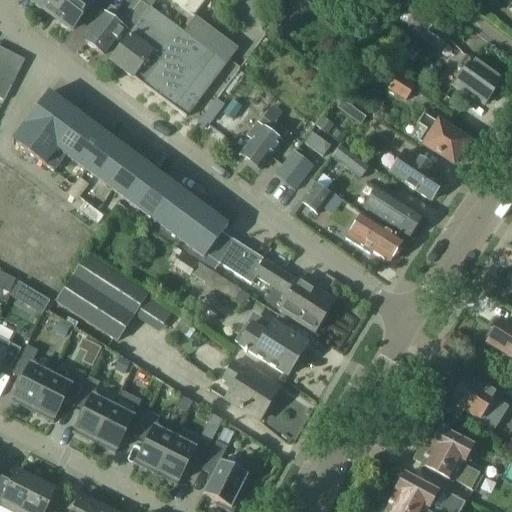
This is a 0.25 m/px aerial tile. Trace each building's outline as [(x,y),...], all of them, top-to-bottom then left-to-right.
[(52,17),(64,0),(34,0),(33,2),(35,4),(36,7),(41,11),(44,10),(52,17)] [(64,0),(52,17),(61,23),(61,26),(66,30),(69,29),(71,31),(91,5),(84,0),(64,0)] [(126,31),(131,34),(136,27),(149,10),(150,11),(158,0),(132,0),(121,16),(110,8),(104,16),(104,15),(85,41),(87,43),(88,46),(92,50),(96,49),(104,55),(115,41),(118,43),(126,31)] [(166,0),(191,18),(203,0),(166,0)] [(136,27),(131,34),(110,63),(144,88),(183,35),(150,11),(149,10),(136,27)] [(195,19),(183,35),(144,88),(186,119),(237,50),(195,19)] [(423,41),(439,53),(449,40),(432,28),(423,41)] [(483,106),(485,104),(489,104),(493,98),(492,94),(501,82),(473,61),(472,63),(465,58),(457,68),(464,73),(455,86),(483,106)] [(5,73),(1,82),(11,87),(16,79),(5,73)] [(397,75),(388,90),(406,101),(415,87),(397,75)] [(117,212),(198,265),(213,274),(219,264),(251,285),(255,278),(288,299),(280,312),(314,334),(333,303),(299,281),(298,283),(222,235),(227,227),(48,94),(12,143),(54,174),(50,178),(88,206),(91,202),(97,206),(76,237),(27,200),(0,236),(0,260),(54,301),(109,216),(117,212)] [(367,114),(336,94),(328,106),(359,126),(367,114)] [(453,166),(455,164),(457,165),(463,156),(461,154),(468,143),(424,115),(417,125),(426,131),(418,143),(453,166)] [(240,156),(247,162),(244,165),(257,174),(259,171),(280,144),(288,134),(275,124),(273,127),(263,120),(257,127),(257,126),(248,138),(252,141),(240,156)] [(312,135),(304,146),(322,159),(330,149),(312,135)] [(341,147),(332,159),(359,180),(368,168),(341,147)] [(314,168),(294,153),(276,178),(296,193),(314,168)] [(419,160),(417,163),(403,154),(389,175),(430,202),(431,199),(434,199),(437,196),(436,192),(443,182),(428,171),(430,168),(419,160)] [(315,185),(301,204),(317,216),(331,197),(315,185)] [(382,199),(372,215),(380,221),(408,239),(422,218),(394,200),(391,205),(382,199)] [(388,263),(393,256),(399,256),(404,248),(402,241),(375,224),(366,237),(359,232),(352,243),(360,248),(359,249),(369,255),(371,252),(388,263)] [(86,258),(73,279),(133,318),(146,297),(86,258)] [(241,292),(213,274),(198,265),(192,275),(234,303),(241,292)] [(15,280),(0,272),(0,289),(8,293),(15,280)] [(133,318),(73,279),(56,304),(117,343),(133,318)] [(31,310),(41,316),(49,302),(39,296),(31,310)] [(246,324),(234,343),(239,346),(238,347),(286,377),(306,346),(272,325),(271,326),(262,320),(257,329),(251,326),(250,327),(246,324)] [(486,344),(511,361),(511,366),(505,378),(511,382),(511,329),(500,322),(495,331),(492,331),(488,338),(489,341),(486,344)] [(0,339),(0,367),(9,373),(21,350),(0,339)] [(10,402),(32,413),(53,372),(33,362),(38,352),(27,347),(14,372),(24,378),(12,402),(11,401),(10,402)] [(233,363),(221,381),(232,388),(224,401),(258,422),(278,391),(244,369),(233,363)] [(53,372),(32,413),(53,424),(54,423),(53,422),(65,399),(75,404),(87,382),(76,376),(73,382),(53,372)] [(72,434),(94,445),(114,404),(95,394),(99,384),(89,378),(87,382),(75,404),(86,409),(74,433),(73,432),(72,434)] [(465,380),(458,390),(454,390),(451,396),(452,400),(450,403),(452,405),(446,413),(458,420),(464,412),(480,422),(480,421),(495,431),(508,408),(494,399),(497,394),(478,382),(475,386),(465,380)] [(127,430),(137,435),(149,413),(138,408),(134,414),(114,404),(94,445),(115,456),(116,454),(115,454),(127,430)] [(134,465),(156,476),(176,435),(156,425),(160,419),(149,413),(137,435),(148,441),(136,465),(135,464),(134,465)] [(421,448),(414,462),(423,466),(422,467),(452,484),(453,482),(473,493),(482,478),(461,467),(463,463),(464,464),(472,448),(440,431),(429,452),(421,448)] [(176,435),(156,476),(177,487),(178,486),(177,485),(189,462),(199,467),(210,445),(200,439),(196,445),(176,435)] [(203,469),(213,474),(203,496),(218,504),(217,506),(216,505),(215,506),(226,511),(234,511),(256,470),(254,469),(253,471),(244,467),(240,473),(220,463),(227,449),(216,443),(203,469)] [(0,507),(9,511),(20,511),(36,481),(17,471),(7,490),(0,486),(0,507)] [(426,510),(430,511),(459,511),(464,504),(438,489),(435,493),(403,476),(397,478),(393,486),(395,492),(397,494),(394,498),(412,508),(414,503),(427,509),(426,510)] [(50,511),(47,510),(56,491),(36,481),(20,511),(50,511)] [(71,511),(96,511),(100,506),(80,496),(71,511)] [(425,511),(426,510),(427,509),(414,503),(412,508),(394,498),(386,511),(425,511)]
